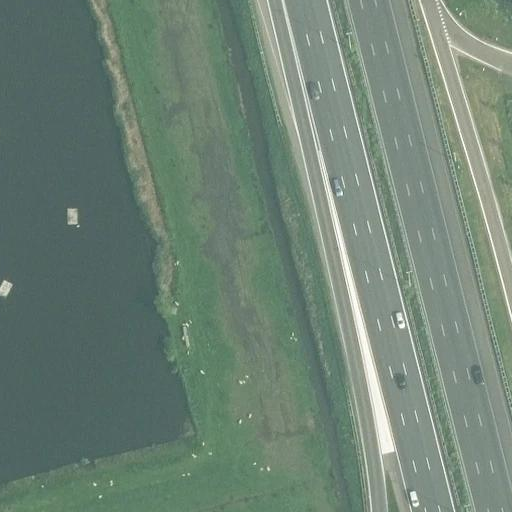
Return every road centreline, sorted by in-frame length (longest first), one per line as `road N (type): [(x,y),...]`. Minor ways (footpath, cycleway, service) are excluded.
road 1 (motorway): [(304,0),(432,511)]
road 2 (motorway): [(493,511),(366,0)]
road 3 (motorway): [(295,0),(310,153),(353,329),(378,511)]
